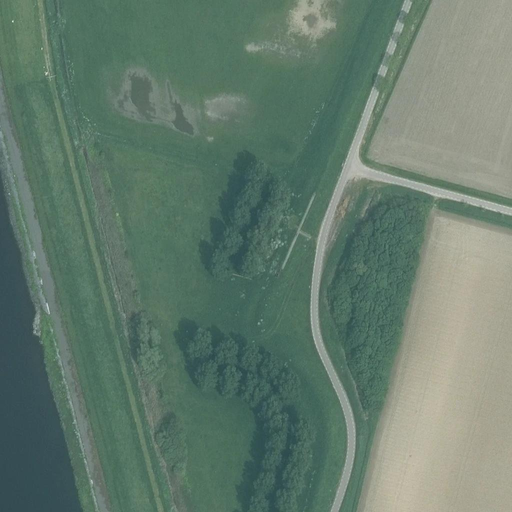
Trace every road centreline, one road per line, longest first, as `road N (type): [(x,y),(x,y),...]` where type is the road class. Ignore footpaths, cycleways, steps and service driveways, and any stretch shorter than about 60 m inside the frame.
road 1 (unclassified): [(347,167),(321,242),(313,306),(316,338),(350,428),(334,511)]
road 2 (unclassified): [(347,167),(408,0)]
road 3 (unclassified): [(511,212),(347,167)]
